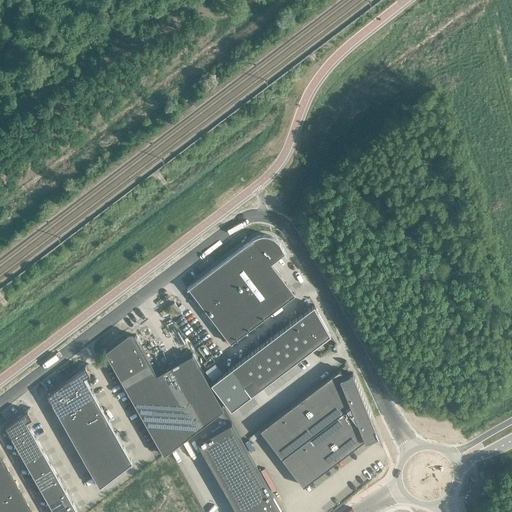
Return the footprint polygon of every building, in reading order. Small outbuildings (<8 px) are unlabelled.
[(295,294),(271,263),(284,252),(280,244),(279,242),(277,241),(277,240),(275,239),(274,238),(272,237),(270,236),(268,235),(266,235),(264,235),(263,235),(261,235),(259,235),(257,236),(255,237),(254,237),(252,238),(187,288),(187,289),(189,288),(230,343),(295,294)] [(176,316),(182,312),(174,302),(168,306),(176,316)] [(231,368),(211,383),(231,409),(251,394),(244,386),(253,379),(260,387),(312,348),(313,348),(316,345),(318,343),(319,343),(325,338),(322,335),(328,331),(329,331),(318,311),(318,312),(316,308),(314,305),(231,368)] [(152,365),(135,335),(134,335),(133,336),(129,335),(128,334),(128,333),(105,351),(163,454),(224,409),(192,353),(157,373),(152,365)] [(66,380),(58,386),(47,394),(50,399),(52,403),(56,410),(99,486),(132,461),(84,377),(90,373),(88,370),(85,366),(66,380)] [(345,375),(339,369),(260,429),(267,437),(297,477),(303,485),(339,458),(360,442),(364,439),(365,441),(378,435),(371,417),(370,417),(369,413),(369,412),(367,408),(365,404),(366,404),(365,403),(365,404),(363,400),(364,399),(363,399),(362,395),(362,394),(361,395),(360,391),(360,390),(358,386),(356,382),(357,382),(356,381),(354,377),(355,377),(354,377),(352,372),(345,375)] [(14,420),(5,426),(11,436),(54,511),(78,511),(26,420),(32,417),(30,414),(27,410),(14,420)] [(280,509),(231,422),(197,442),(236,511),(281,511),(282,511),(281,510),(280,509)] [(32,511),(0,455),(0,511),(32,511)]
